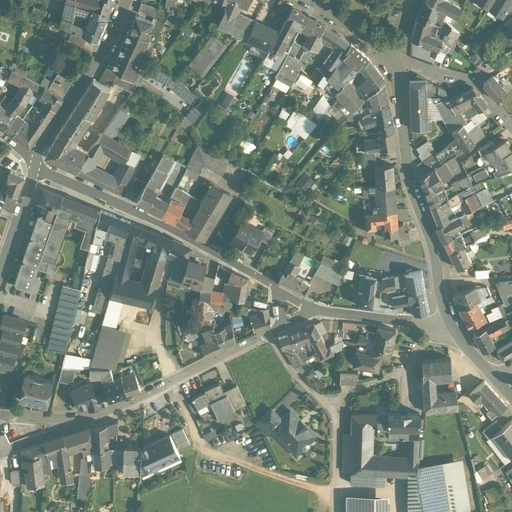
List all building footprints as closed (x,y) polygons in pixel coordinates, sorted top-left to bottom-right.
[(65,0),(65,1),(75,4),(100,11),(103,0),(65,0)] [(103,0),(100,11),(98,17),(106,20),(112,2),(107,0),(103,0)] [(239,3),(231,0),(228,0),(225,7),(236,12),(240,4),(239,3)] [(426,0),(424,0),(423,0),(416,18),(432,23),(435,16),(442,22),(439,28),(446,32),(447,31),(450,32),(456,36),(458,32),(451,25),(452,24),(441,16),(436,12),(437,11),(434,10),(436,6),(426,0)] [(425,0),(426,0),(436,6),(443,11),(454,17),(460,7),(447,0),(425,0)] [(491,0),(488,6),(501,14),(502,15),(510,1),(510,0),(491,0)] [(75,4),(65,1),(58,24),(82,35),(85,28),(71,22),(73,11),(75,4)] [(511,2),(510,1),(502,15),(501,14),(500,16),(506,20),(511,15),(511,2)] [(157,7),(141,2),(138,10),(153,17),(157,7)] [(100,11),(75,4),(73,11),(90,16),(97,17),(96,17),(97,18),(98,17),(100,11)] [(308,15),(292,6),(285,17),(295,23),(301,27),(308,15)] [(443,11),(436,6),(434,10),(437,11),(436,12),(441,16),(443,11)] [(236,12),(225,7),(224,11),(217,24),(246,38),(254,20),(236,12)] [(324,25),(308,15),(301,27),(311,32),(303,47),(311,51),(314,46),(315,46),(320,37),(319,37),(321,33),(320,32),(324,25)] [(97,17),(90,16),(85,28),(82,35),(97,41),(106,20),(98,17),(97,18),(96,17),(97,17)] [(152,22),(136,16),(129,32),(148,39),(154,42),(158,35),(151,32),(150,33),(147,32),(152,22)] [(278,31),(270,47),(279,52),(281,49),(295,23),(285,17),(278,31)] [(432,23),(416,18),(410,39),(424,43),(427,33),(435,36),(438,27),(432,23)] [(164,23),(156,19),(151,32),(158,35),(164,23)] [(278,31),(254,20),(246,38),(269,49),(270,47),(278,31)] [(330,28),(324,25),(320,32),(321,33),(322,33),(322,34),(324,35),(326,36),(330,28)] [(350,43),(339,34),(330,28),(326,36),(330,39),(328,43),(334,48),(329,55),(338,61),(343,54),(342,53),(350,43)] [(450,32),(447,31),(446,32),(442,38),(449,45),(452,41),(456,36),(450,32)] [(16,37),(0,32),(0,40),(13,45),(16,37)] [(148,39),(129,32),(113,68),(118,71),(137,83),(141,72),(138,71),(141,62),(137,60),(148,39)] [(435,36),(427,33),(424,43),(446,51),(449,45),(442,38),(435,36)] [(226,45),(212,34),(188,63),(202,74),(226,45)] [(300,45),(294,41),(288,53),(287,54),(293,57),(300,45)] [(449,45),(446,51),(451,53),(454,47),(455,43),(452,41),(449,45)] [(369,58),(350,42),(350,43),(342,53),(343,54),(352,62),(358,68),(359,68),(368,59),(369,58)] [(311,51),(309,54),(314,57),(318,51),(316,49),(317,47),(315,46),(314,46),(311,51)] [(279,52),(270,47),(269,49),(266,55),(275,60),(279,52)] [(485,56),(478,48),(468,58),(476,65),(485,56)] [(288,53),(281,49),(279,52),(275,60),(282,64),(287,54),(288,53)] [(287,54),(282,64),(275,78),(289,85),(302,62),(299,60),(293,57),(287,54)] [(338,61),(329,55),(324,63),(332,69),(334,68),(338,61)] [(368,59),(360,67),(367,77),(357,88),(366,96),(368,93),(370,92),(375,86),(383,79),(368,59)] [(352,62),(342,73),(348,79),(358,68),(352,62)] [(317,68),(310,76),(317,82),(323,74),(327,75),(328,75),(329,74),(332,69),(324,63),(319,69),(317,68)] [(25,70),(15,65),(14,70),(23,74),(25,70)] [(113,68),(107,65),(101,76),(112,82),(118,71),(113,68)] [(174,78),(149,65),(144,74),(169,88),(174,78)] [(334,68),(332,69),(329,74),(335,80),(341,74),(334,68)] [(14,70),(12,69),(7,79),(21,85),(21,86),(26,76),(23,74),(14,70)] [(137,83),(118,71),(112,82),(130,93),(137,83)] [(299,73),(294,82),(307,88),(311,79),(299,73)] [(348,79),(342,73),(341,74),(335,80),(341,86),(348,80),(348,79)] [(327,75),(323,74),(317,82),(321,85),(327,75)] [(56,75),(48,88),(62,97),(70,84),(56,75)] [(501,85),(492,75),(483,82),(496,99),(508,89),(503,83),(501,85)] [(44,86),(26,76),(21,86),(30,90),(39,95),(44,86)] [(112,82),(101,76),(98,82),(109,87),(112,82)] [(425,81),(417,76),(409,82),(410,119),(427,118),(426,97),(425,82),(425,81)] [(98,82),(93,79),(57,136),(47,151),(48,151),(49,157),(76,171),(88,152),(73,144),(90,116),(93,117),(109,87),(98,82)] [(199,98),(177,80),(170,88),(193,107),(199,98)] [(335,80),(328,89),(335,94),(341,86),(335,80)] [(357,88),(348,80),(341,86),(335,94),(339,96),(337,98),(352,111),(357,105),(360,103),(366,96),(357,88)] [(370,92),(368,93),(370,99),(369,99),(371,106),(373,111),(375,111),(378,110),(377,104),(388,101),(383,82),(370,92)] [(444,89),(438,85),(432,85),(432,97),(448,98),(444,89)] [(48,88),(44,86),(39,95),(38,95),(47,101),(43,107),(52,112),(62,97),(48,88)] [(472,86),(448,98),(453,108),(455,112),(460,110),(464,107),(473,102),(471,99),(479,94),(472,86)] [(14,115),(4,128),(12,134),(21,122),(23,118),(16,113),(24,103),(29,92),(20,88),(15,95),(5,107),(14,115)] [(231,110),(239,98),(228,90),(220,102),(231,110)] [(479,94),(471,99),(473,102),(478,110),(487,103),(479,94)] [(316,114),(330,104),(324,95),(310,104),(316,114)] [(432,97),(426,97),(427,118),(430,118),(442,118),(432,97)] [(432,97),(442,118),(449,131),(452,130),(462,123),(466,121),(465,119),(460,110),(455,112),(453,108),(448,98),(432,97)] [(352,111),(337,98),(333,104),(342,112),(347,117),(352,111)] [(388,101),(377,104),(378,110),(375,111),(378,121),(380,133),(391,130),(393,129),(388,101)] [(5,107),(0,103),(0,124),(4,128),(14,115),(5,107)] [(23,118),(21,122),(29,127),(36,117),(32,115),(37,108),(32,105),(23,118)] [(352,111),(358,117),(362,114),(359,108),(357,105),(352,111)] [(369,107),(360,111),(362,114),(362,115),(373,111),(371,106),(369,107)] [(36,117),(29,127),(38,134),(52,112),(43,107),(36,117)] [(202,114),(193,107),(185,117),(190,128),(191,128),(202,114)] [(278,113),(285,117),(289,110),(282,107),(278,113)] [(469,116),(464,107),(460,110),(465,119),(469,116)] [(119,108),(103,132),(112,137),(128,114),(119,108)] [(481,110),(471,118),(474,122),(476,120),(478,122),(485,116),(481,110)] [(373,111),(362,115),(366,125),(378,121),(375,111),(373,111)] [(342,112),(334,121),(340,126),(347,117),(342,112)] [(427,118),(410,119),(411,129),(430,128),(430,118),(427,118)] [(29,127),(21,122),(12,134),(26,145),(32,143),(38,134),(29,127)] [(462,123),(452,130),(457,138),(458,140),(469,133),(467,130),(462,123)] [(467,130),(469,133),(474,142),(484,134),(476,123),(467,130)] [(391,130),(381,133),(381,139),(366,141),(366,142),(366,144),(367,151),(374,150),(394,147),(391,130)] [(103,132),(93,146),(99,150),(101,148),(124,161),(124,162),(131,149),(112,137),(103,132)] [(469,133),(458,140),(461,144),(464,150),(474,142),(469,133)] [(436,153),(435,154),(439,159),(440,160),(453,150),(457,148),(461,144),(458,140),(457,138),(447,145),(437,152),(436,153)] [(491,139),(478,148),(480,153),(486,150),(495,146),(494,145),(494,144),(491,139)] [(494,144),(494,145),(495,146),(486,150),(491,160),(494,158),(510,150),(504,139),(494,144)] [(427,141),(417,148),(420,154),(431,146),(427,141)] [(445,142),(436,149),(437,152),(447,145),(445,142)] [(364,145),(354,146),(355,152),(361,152),(367,151),(366,144),(364,145)] [(93,146),(89,150),(88,152),(76,171),(90,178),(94,169),(95,167),(92,166),(99,150),(93,146)] [(420,154),(419,155),(423,161),(435,152),(431,146),(420,154)] [(226,156),(211,148),(209,151),(220,158),(223,160),(226,156)] [(131,149),(124,162),(133,167),(139,154),(131,149)] [(511,149),(510,150),(494,158),(499,168),(507,164),(508,165),(511,162),(511,149)] [(367,151),(361,152),(362,164),(375,163),(374,150),(367,151)] [(435,152),(423,161),(427,166),(439,159),(435,154),(436,153),(435,152)] [(173,160),(162,154),(155,167),(166,173),(173,160)] [(223,160),(220,158),(213,169),(222,174),(228,163),(223,160)] [(124,161),(114,179),(124,184),(133,167),(124,162),(124,161)] [(186,167),(176,161),(173,167),(183,173),(186,167)] [(434,168),(419,177),(430,206),(440,202),(443,200),(440,193),(437,194),(434,188),(449,178),(444,172),(449,169),(444,162),(435,168),(434,168)] [(507,164),(499,168),(493,171),(496,176),(511,170),(508,165),(507,164)] [(392,165),(375,166),(377,187),(394,186),(392,165)] [(146,184),(145,185),(153,190),(155,186),(159,188),(167,173),(166,173),(155,167),(146,184)] [(114,179),(94,169),(90,178),(119,192),(124,184),(114,179)] [(24,178),(10,171),(7,179),(12,181),(7,193),(9,193),(5,203),(14,206),(24,178)] [(213,184),(190,171),(178,190),(201,204),(213,184)] [(180,179),(170,174),(166,181),(176,187),(180,179)] [(313,181),(305,174),(297,184),(304,191),(313,181)] [(468,175),(452,183),(456,191),(457,191),(472,185),(468,175)] [(146,184),(135,178),(129,188),(140,194),(145,185),(146,184)] [(12,181),(7,179),(0,195),(0,197),(5,199),(7,193),(12,181)] [(482,181),(472,185),(476,192),(485,189),(482,181)] [(213,184),(201,204),(203,204),(191,223),(187,231),(203,240),(230,194),(213,184)] [(168,203),(151,194),(153,190),(145,185),(140,194),(136,201),(161,215),(168,203)] [(472,185),(457,191),(461,198),(461,199),(466,212),(473,209),(482,205),(476,192),(472,185)] [(377,187),(375,187),(376,190),(377,208),(377,212),(385,212),(385,211),(396,210),(394,186),(377,187)] [(62,195),(42,187),(36,202),(49,206),(57,210),(62,195)] [(188,196),(175,189),(170,198),(183,205),(188,196)] [(443,200),(440,202),(430,206),(438,226),(448,221),(444,212),(452,208),(450,205),(461,199),(461,198),(457,191),(456,191),(447,198),(443,200)] [(98,209),(69,198),(69,196),(65,195),(64,196),(62,195),(57,210),(54,219),(67,224),(68,220),(70,212),(77,215),(75,222),(87,227),(81,247),(89,249),(91,242),(92,242),(94,235),(97,222),(97,221),(95,221),(98,209)] [(183,205),(170,198),(168,203),(161,215),(174,223),(178,215),(184,205),(183,205)] [(5,203),(4,202),(2,208),(11,214),(14,206),(5,203)] [(57,210),(49,206),(45,216),(54,219),(57,210)] [(485,233),(473,209),(466,212),(461,214),(467,226),(469,229),(472,235),(474,239),(485,233)] [(115,216),(100,210),(97,221),(97,222),(94,235),(102,236),(105,237),(106,237),(108,223),(112,224),(115,216)] [(396,210),(385,211),(385,212),(377,212),(374,213),(375,222),(377,221),(384,221),(385,227),(397,226),(397,225),(396,210)] [(370,213),(364,213),(366,229),(371,228),(373,228),(375,228),(375,226),(375,222),(374,213),(370,213)] [(438,226),(435,227),(443,243),(453,238),(450,232),(463,225),(467,226),(461,214),(438,226)] [(45,216),(41,215),(38,216),(34,226),(62,236),(67,224),(54,219),(45,216)] [(191,223),(178,215),(174,223),(187,231),(191,223)] [(130,222),(115,216),(112,224),(108,223),(106,237),(116,240),(112,256),(112,257),(120,260),(127,234),(130,222)] [(511,218),(502,221),(504,228),(511,225),(511,218)] [(261,232),(242,221),(230,242),(250,253),(258,239),(262,232),(261,232)] [(139,239),(144,228),(130,222),(127,234),(136,238),(139,239)] [(385,227),(385,228),(381,228),(383,237),(396,235),(404,233),(403,224),(397,225),(397,226),(385,227)] [(62,236),(34,226),(31,236),(33,239),(58,248),(62,236)] [(274,233),(264,227),(261,232),(262,232),(258,239),(267,244),(271,236),(274,233)] [(144,228),(139,239),(145,241),(144,245),(152,247),(150,254),(165,258),(168,250),(172,239),(144,228)] [(381,228),(376,229),(375,228),(373,228),(373,232),(375,239),(383,237),(381,228)] [(404,233),(396,235),(398,241),(409,239),(408,232),(404,233)] [(136,238),(127,234),(120,260),(118,267),(129,270),(136,238)] [(453,238),(443,243),(448,253),(463,246),(469,243),(474,241),(474,239),(472,235),(463,239),(461,234),(453,238)] [(102,236),(94,235),(92,242),(101,244),(102,236)] [(58,248),(33,239),(29,240),(26,249),(54,259),(58,248)] [(186,247),(172,239),(168,250),(178,254),(175,263),(185,266),(187,260),(182,258),(186,247)] [(463,246),(465,252),(471,249),(472,249),(470,246),(469,243),(463,246)] [(463,246),(448,253),(457,269),(471,262),(468,257),(465,252),(463,246)] [(186,247),(182,258),(187,260),(191,249),(186,247)] [(54,259),(26,249),(23,259),(25,262),(37,266),(37,267),(52,272),(55,264),(53,263),(54,259)] [(471,249),(465,252),(468,257),(474,255),(471,249)] [(304,255),(296,252),(290,261),(298,266),(302,258),(304,255)] [(165,258),(150,254),(141,283),(156,287),(165,258)] [(120,260),(112,257),(112,256),(108,255),(101,280),(103,281),(113,283),(115,277),(118,267),(120,260)] [(419,262),(405,258),(407,274),(421,272),(419,262)] [(206,266),(187,260),(185,266),(181,282),(199,288),(206,266)] [(309,284),(293,275),(298,266),(290,261),(278,283),(302,296),(309,284)] [(37,266),(25,262),(21,263),(18,273),(40,280),(38,276),(34,275),(37,267),(37,266)] [(174,263),(168,281),(180,284),(181,282),(185,266),(175,263),(174,263)] [(342,273),(321,263),(314,274),(338,285),(342,273)] [(129,270),(118,267),(115,277),(126,279),(129,270)] [(247,279),(237,274),(225,268),(220,278),(229,282),(227,294),(226,298),(243,300),(244,300),(247,279)] [(347,269),(345,276),(351,278),(353,271),(347,269)] [(487,270),(474,270),(474,278),(488,278),(487,270)] [(407,274),(404,275),(407,286),(404,287),(405,294),(415,292),(424,290),(421,272),(407,274)] [(40,280),(18,273),(15,282),(16,286),(33,291),(36,290),(40,280)] [(371,277),(358,275),(356,291),(358,292),(358,291),(373,293),(375,280),(371,280),(371,277)] [(397,276),(399,288),(404,287),(407,286),(404,275),(397,276)] [(126,279),(115,277),(113,283),(109,296),(121,299),(150,307),(156,287),(141,283),(126,279)] [(393,277),(382,279),(382,281),(380,291),(387,290),(395,289),(393,277)] [(81,279),(75,278),(72,290),(78,291),(81,279)] [(382,281),(375,280),(373,293),(374,293),(373,297),(379,298),(380,291),(382,281)] [(103,281),(95,310),(105,313),(108,302),(109,298),(109,296),(113,283),(103,281)] [(511,281),(499,283),(503,292),(500,293),(505,304),(511,300),(511,281)] [(72,290),(62,287),(59,301),(77,306),(80,292),(78,291),(72,290)] [(399,288),(395,289),(396,296),(405,294),(404,287),(399,288)] [(475,287),(453,295),(458,309),(476,302),(480,301),(475,287)] [(486,287),(475,287),(480,301),(490,296),(486,287)] [(211,291),(201,289),(199,300),(195,299),(193,310),(193,319),(196,318),(196,319),(205,318),(205,310),(208,310),(211,291)] [(395,289),(387,290),(388,298),(392,297),(392,296),(396,296),(395,289)] [(424,290),(415,292),(416,302),(426,300),(424,290)] [(227,294),(211,291),(208,310),(216,309),(218,310),(224,311),(226,298),(227,294)] [(373,293),(358,291),(358,292),(356,305),(372,307),(373,297),(374,293),(373,293)] [(412,302),(416,302),(415,292),(405,294),(396,296),(392,296),(392,297),(388,298),(389,305),(411,301),(412,302)] [(121,299),(109,296),(109,298),(108,302),(120,305),(121,299)] [(379,298),(373,297),(372,307),(371,311),(378,312),(378,308),(379,298)] [(267,304),(259,304),(244,300),(243,300),(242,305),(249,307),(257,310),(268,309),(267,304)] [(416,302),(412,302),(414,314),(428,311),(426,300),(416,302)] [(59,301),(53,323),(71,329),(77,306),(59,301)] [(120,305),(108,302),(105,313),(102,324),(115,327),(120,305)] [(476,302),(458,309),(468,327),(484,319),(476,302)] [(249,307),(242,305),(239,314),(246,316),(248,308),(249,309),(249,307)] [(216,309),(208,310),(205,310),(205,318),(208,318),(210,321),(213,319),(219,316),(230,317),(230,315),(224,311),(218,310),(216,309)] [(268,309),(257,310),(258,317),(260,316),(261,319),(269,317),(268,309)] [(511,311),(505,315),(501,316),(501,317),(503,320),(504,319),(508,328),(511,325),(511,311)] [(500,312),(492,312),(486,315),(490,322),(501,317),(501,316),(500,312)] [(25,322),(3,315),(0,325),(0,326),(22,333),(25,322)] [(269,317),(261,319),(260,316),(258,317),(257,317),(257,315),(249,318),(253,332),(270,326),(269,317)] [(219,316),(213,319),(218,328),(223,326),(219,316)] [(213,319),(210,321),(212,326),(214,330),(218,328),(213,319)] [(503,320),(473,335),(478,345),(483,353),(494,346),(493,344),(489,338),(496,335),(508,328),(504,319),(503,320)] [(197,336),(190,320),(182,323),(187,340),(197,336)] [(218,328),(214,330),(222,346),(235,340),(231,322),(223,326),(218,328)] [(320,322),(315,325),(320,335),(320,336),(326,333),(320,322)] [(53,323),(50,339),(67,344),(71,329),(53,323)] [(313,323),(303,327),(304,329),(287,335),(291,345),(295,351),(302,349),(300,344),(304,343),(305,346),(312,343),(310,340),(320,335),(315,325),(313,323)] [(92,359),(90,368),(110,368),(115,368),(117,359),(123,361),(131,332),(115,327),(102,324),(92,359)] [(22,333),(0,326),(0,338),(18,344),(22,333)] [(212,326),(202,330),(207,342),(200,345),(205,357),(223,349),(214,330),(212,326)] [(395,331),(378,327),(376,336),(375,339),(392,343),(395,331)] [(367,337),(359,335),(357,343),(367,345),(368,341),(369,338),(375,339),(376,336),(367,334),(367,337)] [(295,351),(291,345),(287,335),(278,338),(282,349),(294,368),(302,363),(295,351)] [(320,335),(310,340),(312,343),(314,348),(317,354),(320,359),(341,349),(341,341),(326,348),(320,336),(320,335)] [(496,335),(489,338),(493,344),(498,340),(496,335)] [(18,344),(0,338),(0,351),(15,356),(18,344)] [(392,343),(375,339),(374,342),(371,355),(380,357),(389,359),(392,343)] [(511,352),(511,341),(497,351),(502,359),(511,352)] [(314,348),(304,353),(302,349),(295,351),(302,363),(317,354),(314,348)] [(15,356),(0,351),(0,363),(11,367),(15,356)] [(371,355),(355,352),(352,366),(377,371),(380,357),(371,355)] [(65,353),(62,367),(76,368),(90,368),(92,359),(65,353)] [(450,359),(421,361),(423,380),(433,379),(449,378),(451,378),(450,359)] [(11,367),(0,363),(0,370),(9,373),(11,367)] [(76,368),(62,367),(58,380),(71,384),(76,368)] [(113,380),(110,368),(90,368),(90,377),(101,377),(103,383),(113,380)] [(353,373),(340,372),(339,384),(353,385),(353,373)] [(43,382),(32,379),(33,377),(25,375),(19,398),(29,401),(36,403),(46,405),(52,381),(43,379),(43,382)] [(134,376),(121,380),(123,387),(136,381),(134,376)] [(113,380),(103,383),(107,392),(109,401),(110,401),(126,395),(123,387),(121,380),(120,377),(113,380)] [(452,391),(434,393),(433,379),(423,380),(425,412),(457,409),(456,393),(455,391),(452,391)] [(136,381),(123,387),(126,395),(140,390),(136,381)] [(90,382),(72,388),(72,389),(71,393),(72,398),(76,399),(79,407),(88,404),(89,408),(109,401),(107,392),(95,396),(90,382)] [(506,407),(484,382),(469,395),(475,402),(480,398),(486,405),(487,406),(489,404),(498,414),(506,407)] [(238,390),(225,396),(219,384),(204,391),(205,393),(192,399),(197,410),(210,403),(218,420),(235,411),(234,411),(245,405),(238,390)] [(498,414),(489,404),(487,406),(489,408),(490,410),(486,414),(491,420),(498,414)] [(280,419),(271,409),(256,423),(267,434),(271,430),(270,429),(280,419)] [(315,436),(289,410),(280,419),(270,429),(271,430),(291,450),(295,446),(300,451),(301,449),(305,449),(308,446),(308,443),(315,436)] [(419,413),(377,414),(377,427),(377,428),(388,428),(389,433),(406,434),(406,436),(408,436),(409,436),(418,437),(419,413)] [(377,414),(352,414),(351,434),(350,471),(350,472),(349,482),(351,484),(370,485),(371,473),(384,473),(407,475),(408,460),(408,457),(371,455),(372,426),(377,427),(377,414)] [(492,437),(501,429),(495,421),(482,432),(488,439),(492,437)] [(511,440),(511,422),(511,421),(501,429),(492,437),(501,449),(511,440)] [(105,426),(91,428),(93,461),(95,461),(107,460),(107,449),(103,449),(102,440),(108,440),(107,435),(116,433),(117,422),(105,426)] [(91,428),(64,436),(67,446),(68,452),(81,447),(85,459),(91,460),(93,461),(91,428)] [(182,429),(170,435),(177,452),(190,446),(182,429)] [(214,429),(203,433),(205,439),(217,435),(214,429)] [(12,433),(0,434),(0,448),(9,443),(17,441),(12,433)] [(351,434),(343,433),(342,471),(350,472),(350,471),(351,434)] [(177,452),(170,435),(158,440),(168,461),(179,456),(177,452)] [(64,436),(45,442),(47,453),(48,453),(49,456),(57,454),(61,479),(72,479),(72,474),(72,467),(71,467),(71,466),(70,466),(68,452),(67,446),(64,436)] [(418,437),(409,436),(408,457),(408,460),(407,475),(407,478),(407,504),(407,511),(422,511),(418,487),(417,475),(417,465),(418,437)] [(168,461),(158,440),(146,445),(156,467),(168,461)] [(511,460),(511,440),(501,449),(511,461),(511,460)] [(45,442),(21,449),(23,465),(30,464),(31,470),(29,470),(29,473),(26,474),(27,482),(31,481),(43,478),(40,455),(47,453),(45,442)] [(156,467),(146,445),(141,448),(140,473),(140,474),(156,467)] [(132,450),(123,449),(123,465),(122,473),(140,473),(141,448),(132,448),(132,450)] [(116,449),(109,449),(107,449),(107,460),(107,465),(115,465),(116,449)] [(123,449),(116,449),(115,465),(123,465),(123,449)] [(470,511),(462,458),(429,463),(436,511),(470,511)] [(85,459),(81,459),(80,474),(90,474),(90,471),(90,468),(91,460),(85,459)] [(436,511),(429,463),(417,465),(417,475),(418,487),(422,511),(436,511)] [(487,466),(476,472),(481,479),(491,474),(487,466)] [(20,470),(10,471),(11,481),(21,481),(21,474),(20,470)] [(384,473),(371,473),(370,485),(383,485),(384,473)] [(80,474),(79,474),(78,497),(87,498),(90,474),(80,474)] [(498,484),(484,490),(489,503),(503,498),(498,484)] [(388,511),(388,495),(346,495),(345,511),(388,511)]
